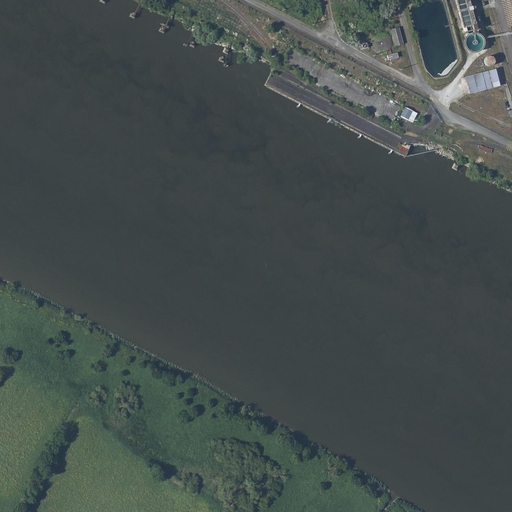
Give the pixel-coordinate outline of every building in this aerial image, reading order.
[(467,0),(454,0),(463,33),(476,30),(467,0)] [(400,28),(394,30),(398,44),(404,43),(400,28)] [(467,36),(465,39),(464,43),(466,47),(468,49),(473,51),(476,50),(478,49),(480,46),(481,43),(481,39),(479,36),(477,34),(474,33),(471,33),(469,34),(467,36)] [(375,37),(373,42),(373,46),(375,50),(378,52),(381,53),(385,53),(388,52),(391,49),(392,46),(393,42),(391,39),(389,36),(386,35),(382,34),(380,34),(378,35),(375,37)] [(488,66),(494,62),(490,55),(484,59),(488,66)] [(496,68),(464,77),(469,94),(501,85),(496,68)] [(417,113),(404,107),(400,116),(412,122),(417,113)] [(397,144),(392,151),(404,157),(407,149),(397,144)]
